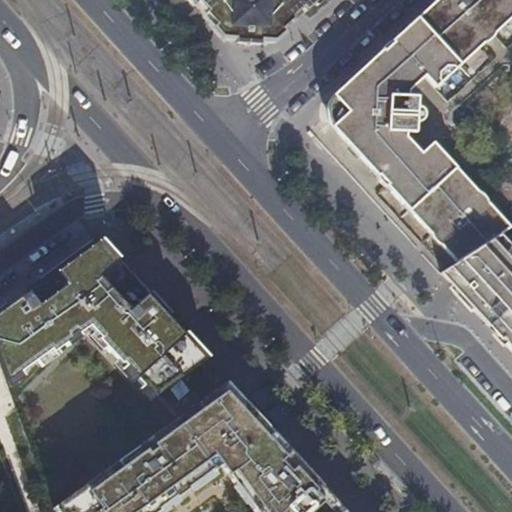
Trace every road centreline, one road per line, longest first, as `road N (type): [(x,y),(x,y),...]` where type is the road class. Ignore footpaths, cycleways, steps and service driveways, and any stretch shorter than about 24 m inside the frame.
road 1 (primary): [(511,461),(219,141)]
road 2 (primary): [(157,201),(444,511)]
road 3 (residential): [(390,0),(219,141)]
road 4 (primary): [(219,141),(90,0)]
road 5 (primary): [(37,67),(157,201)]
road 6 (residential): [(0,264),(82,210),(157,201)]
road 7 (residential): [(37,67),(28,123),(0,181)]
